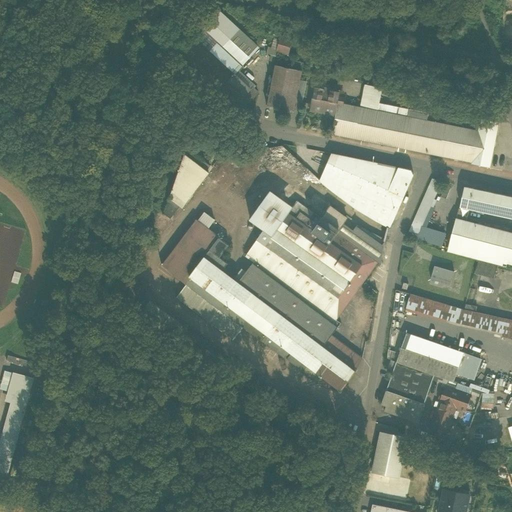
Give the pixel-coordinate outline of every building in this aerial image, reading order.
[(146,22),(155,31),(167,17),(169,19),(175,11),(174,10),(174,9),(149,0),(126,0),(124,2),(146,22)] [(233,33),(215,17),(203,30),(217,43),(209,52),(233,74),(237,69),(241,65),(248,58),(228,39),(233,33)] [(242,24),(215,17),(233,33),(237,29),(242,24)] [(142,37),(152,40),(155,31),(146,22),(142,37)] [(257,48),(237,29),(233,33),(228,39),(248,58),(257,48)] [(106,65),(119,69),(123,57),(126,46),(130,33),(116,30),(106,65)] [(203,30),(181,55),(195,68),(209,52),(217,43),(203,30)] [(142,37),(130,33),(126,46),(131,47),(143,51),(140,62),(127,58),(123,57),(119,69),(148,77),(158,42),(152,40),(142,37)] [(279,39),(273,38),(271,48),(276,49),(279,50),(278,54),(288,56),(293,38),(281,35),(280,39),(279,39)] [(346,43),(327,45),(329,60),(347,59),(346,43)] [(274,56),(275,53),(276,49),(271,48),(268,47),(266,54),(274,56)] [(249,89),(233,74),(209,52),(195,68),(241,111),(257,93),(253,88),(251,87),(249,89)] [(296,61),(294,69),(302,71),(303,63),(296,61)] [(266,105),(294,111),(296,101),(300,81),(302,71),(294,69),(274,65),(266,105)] [(255,86),(237,69),(233,74),(249,89),(251,87),(253,88),(255,86)] [(296,101),(302,102),(306,82),(300,81),(296,101)] [(372,94),(379,95),(381,96),(382,88),(365,84),(364,92),(372,94)] [(310,109),(336,115),(338,103),(338,102),(341,92),(315,87),(310,109)] [(364,92),(361,108),(369,109),(372,94),(364,92)] [(379,95),(372,94),(369,109),(376,111),(379,95)] [(381,96),(379,95),(376,111),(397,115),(399,107),(379,103),(381,96)] [(376,111),(369,109),(361,108),(338,103),(336,115),(332,133),(369,141),(376,111)] [(397,115),(408,117),(410,109),(399,107),(397,115)] [(410,108),(410,109),(408,117),(427,121),(429,112),(410,108)] [(444,124),(427,121),(408,117),(397,115),(376,111),(369,141),(473,162),(479,131),(449,125),(444,124)] [(479,129),(481,119),(475,117),(473,128),(479,129)] [(472,164),(490,167),(499,122),(481,119),(479,129),(479,131),(473,162),(472,164)] [(162,213),(169,218),(178,206),(181,209),(208,173),(205,170),(209,165),(185,147),(162,213)] [(389,228),(397,211),(343,187),(355,158),(331,154),(320,180),(328,188),(356,209),(389,228)] [(378,163),(355,158),(343,187),(397,211),(409,185),(410,183),(376,168),(378,163)] [(399,167),(378,163),(376,168),(410,183),(413,175),(413,174),(411,170),(399,167)] [(296,191),(304,182),(291,171),(283,180),(296,191)] [(432,179),(409,232),(418,234),(433,199),(434,200),(442,182),(442,181),(432,179)] [(441,197),(446,199),(451,188),(445,186),(441,197)] [(460,207),(511,218),(511,197),(465,187),(460,207)] [(271,190),(266,196),(289,213),(294,207),(271,190)] [(254,262),(252,263),(338,328),(341,323),(337,320),(337,319),(378,262),(380,259),(339,230),(327,222),(328,221),(323,217),(323,218),(322,218),(321,218),(313,230),(289,213),(266,196),(250,219),(264,230),(264,231),(263,230),(246,256),(254,262)] [(419,234),(422,226),(434,200),(433,199),(418,234),(419,234)] [(437,200),(434,200),(422,226),(427,227),(436,208),(434,207),(437,200)] [(456,218),(466,221),(469,211),(459,208),(456,218)] [(203,212),(197,221),(207,228),(214,219),(203,212)] [(511,233),(466,221),(456,218),(454,228),(453,228),(451,238),(449,247),(511,264),(511,233)] [(233,278),(223,270),(204,257),(219,237),(207,228),(197,221),(195,219),(161,264),(187,284),(177,297),(233,340),(243,327),(286,359),(287,358),(324,386),(328,381),(341,391),(356,371),(238,282),(233,278)] [(354,230),(344,223),(343,224),(339,230),(380,259),(378,262),(381,264),(383,246),(382,244),(379,249),(354,231),(354,230)] [(354,231),(379,249),(382,244),(385,240),(385,239),(368,230),(358,225),(354,230),(354,231)] [(419,234),(418,234),(417,239),(442,246),(446,233),(427,227),(422,226),(419,234)] [(229,245),(219,237),(204,257),(223,270),(228,263),(220,257),(229,245)] [(474,273),(494,278),(497,265),(478,260),(474,273)] [(246,271),(238,282),(356,371),(362,358),(332,335),(338,328),(252,263),(246,271)] [(431,279),(450,285),(454,271),(435,266),(431,279)] [(238,282),(246,271),(242,268),(233,278),(238,282)] [(459,322),(464,310),(410,294),(406,307),(459,322)] [(188,328),(150,300),(138,317),(179,339),(188,328)] [(464,310),(459,322),(506,333),(509,319),(464,310)] [(454,382),(456,374),(460,362),(464,353),(407,333),(399,353),(396,362),(434,375),(454,382)] [(391,360),(396,362),(399,353),(388,349),(387,358),(391,360)] [(460,362),(466,364),(469,355),(464,353),(460,362)] [(6,361),(28,367),(29,361),(7,355),(6,361)] [(472,356),(469,355),(466,364),(462,376),(465,377),(472,356)] [(482,359),(472,356),(465,377),(475,380),(482,359)] [(396,362),(391,360),(388,368),(393,371),(396,362)] [(36,380),(46,383),(51,365),(41,362),(36,380)] [(393,371),(386,391),(424,404),(434,375),(396,362),(393,371)] [(466,364),(460,362),(456,374),(462,376),(466,364)] [(0,388),(0,389),(8,391),(13,373),(5,371),(0,388)] [(8,391),(13,393),(28,397),(33,378),(13,373),(8,391)] [(457,383),(455,390),(470,395),(473,388),(457,383)] [(430,432),(444,438),(456,407),(456,404),(466,408),(470,395),(455,390),(446,387),(430,432)] [(5,401),(10,403),(13,393),(8,391),(5,401)] [(418,422),(424,404),(386,391),(381,404),(386,406),(385,411),(418,422)] [(491,392),(490,407),(502,407),(503,393),(491,392)] [(15,441),(28,397),(13,393),(10,403),(0,438),(3,439),(3,438),(15,441)] [(311,412),(317,406),(294,394),(290,400),(311,412)] [(311,412),(321,417),(327,408),(319,404),(317,406),(311,412)] [(374,472),(397,477),(406,437),(382,432),(374,472)] [(0,474),(6,476),(15,441),(3,438),(3,439),(0,450),(0,474)] [(463,494),(444,490),(439,511),(463,511),(465,505),(466,504),(468,502),(469,495),(463,494)]
